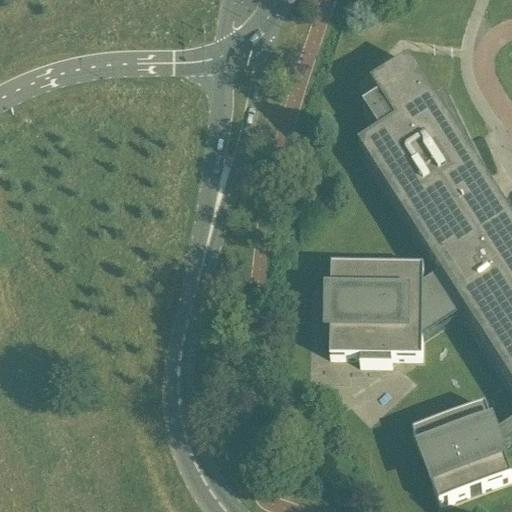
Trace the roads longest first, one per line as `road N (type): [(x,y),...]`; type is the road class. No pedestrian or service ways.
road 1 (tertiary): [(223,511),(189,457),(176,386),(209,241)]
road 2 (tertiary): [(209,241),(250,124),(268,16)]
road 3 (primary): [(0,99),(77,70),(222,56)]
road 4 (tertiary): [(222,56),(209,241)]
